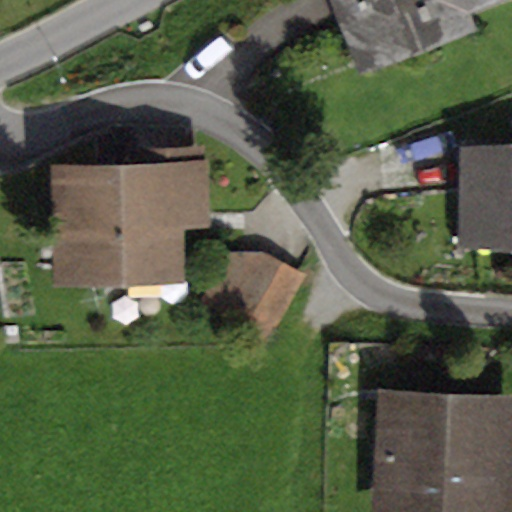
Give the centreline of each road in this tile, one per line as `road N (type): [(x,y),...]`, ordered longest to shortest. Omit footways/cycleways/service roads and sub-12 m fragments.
road 1 (residential): [(0,126),(10,133),(100,106),(200,109),(267,140),(310,220),(365,288),(511,307)]
road 2 (tertiary): [(115,0),(0,61)]
